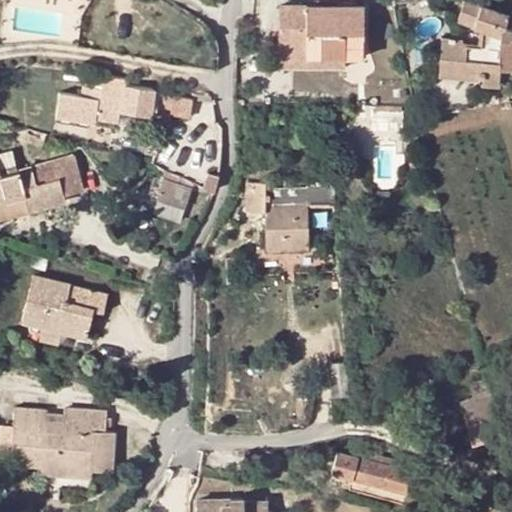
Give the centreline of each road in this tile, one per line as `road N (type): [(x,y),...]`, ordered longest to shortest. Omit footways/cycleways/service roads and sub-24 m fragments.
road 1 (residential): [(116,511),(169,440),(201,224),(227,138),(226,57),(238,0)]
road 2 (track): [(226,77),(60,50),(0,64)]
